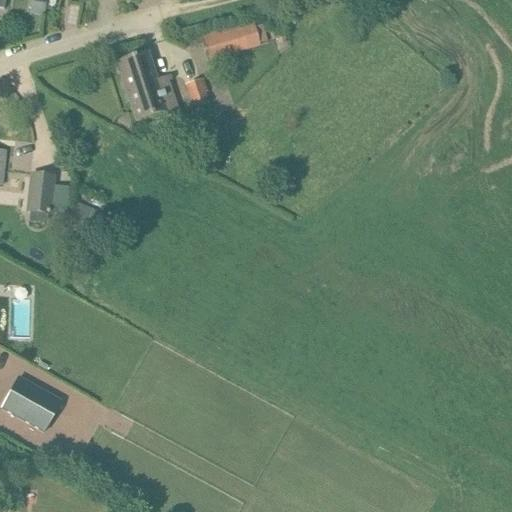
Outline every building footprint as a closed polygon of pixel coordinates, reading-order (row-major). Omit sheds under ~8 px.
[(46,0),(31,0),(29,14),(44,17),(46,0)] [(240,26),(201,36),(209,62),(247,51),(240,26)] [(147,54),(117,64),(136,122),(169,111),(160,83),(157,84),(147,54)] [(201,81),(185,86),(192,109),(209,104),(201,81)] [(31,175),(26,213),(50,216),(54,177),(31,175)] [(63,227),(90,238),(101,214),(74,202),(63,227)] [(44,434),(61,403),(18,379),(1,409),(44,434)]
